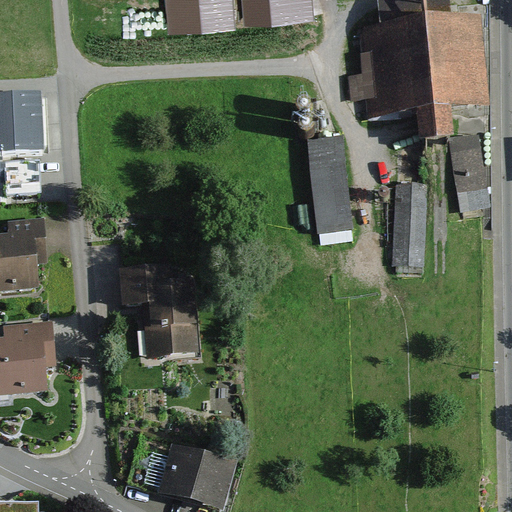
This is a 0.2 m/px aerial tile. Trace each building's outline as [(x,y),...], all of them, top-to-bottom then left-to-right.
[(230,0),(165,0),(169,29),(233,23),(230,0)] [(313,0),(241,0),(244,21),(315,14),(313,0)] [(488,110),(480,20),(442,23),(439,0),(382,6),(384,28),(360,31),(364,77),(349,78),(351,103),(368,102),(369,121),(416,117),(418,143),(455,140),(453,113),(488,110)] [(41,98),(0,100),(0,156),(44,154),(42,116),(41,98)] [(316,239),(353,235),(342,140),(306,144),(316,239)] [(449,145),(460,219),(488,214),(477,141),(449,145)] [(40,164),(1,166),(2,181),(6,181),(6,196),(41,195),(40,164)] [(427,190),(397,188),(393,275),(423,276),(427,190)] [(0,239),(0,293),(39,290),(37,266),(48,265),(45,222),(8,225),(10,239),(0,239)] [(147,361),(201,357),(195,287),(165,289),(163,271),(121,275),(124,308),(142,307),(147,361)] [(0,341),(0,398),(48,395),(46,370),(56,369),(52,324),(3,328),(4,341),(0,341)] [(208,511),(221,511),(235,465),(207,457),(172,447),(158,497),(208,511)]
